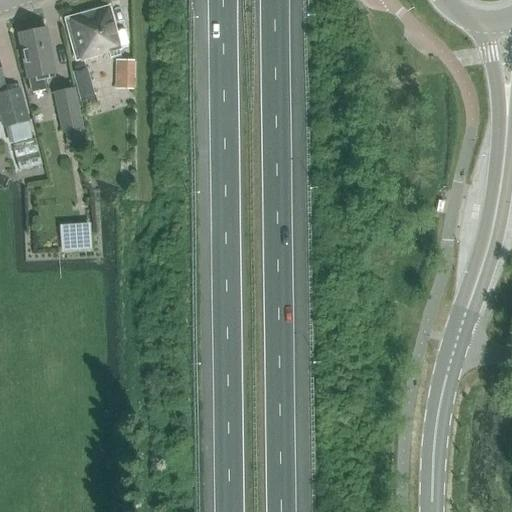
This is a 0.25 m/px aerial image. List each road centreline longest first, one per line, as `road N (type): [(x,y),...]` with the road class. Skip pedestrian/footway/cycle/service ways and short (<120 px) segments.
road 1 (motorway): [(281,511),(274,0)]
road 2 (motorway): [(222,0),(229,511)]
road 3 (tertiary): [(455,343),(492,231),(505,158),(499,22)]
road 4 (tertiary): [(433,511),(439,405),(455,343)]
